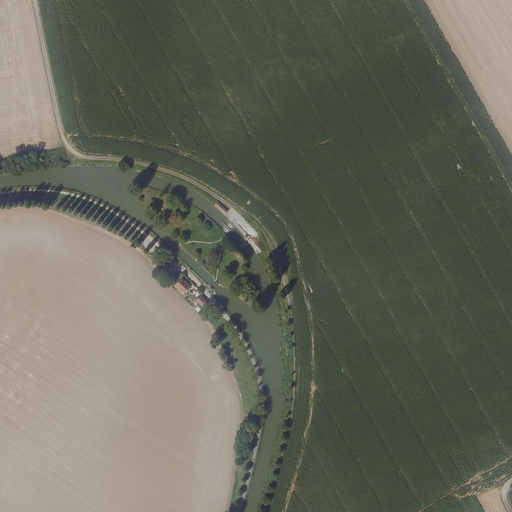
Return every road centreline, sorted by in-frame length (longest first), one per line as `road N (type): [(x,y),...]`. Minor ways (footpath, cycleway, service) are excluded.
road 1 (track): [(251,231),(192,181),(68,147),(41,0)]
road 2 (track): [(143,233),(234,321),(256,366),(263,403),(238,511)]
